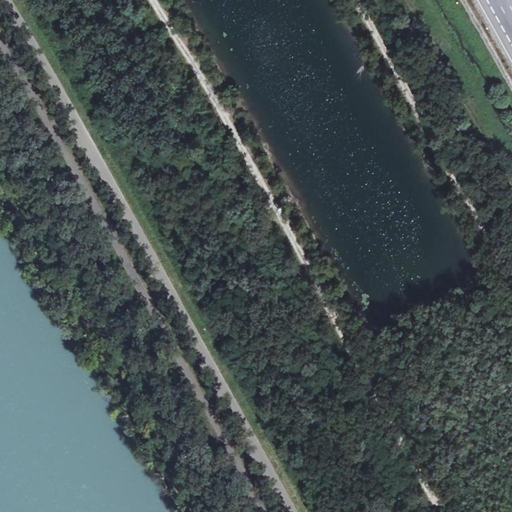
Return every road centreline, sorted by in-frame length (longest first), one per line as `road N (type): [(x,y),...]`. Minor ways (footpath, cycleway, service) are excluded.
road 1 (track): [(444,511),(150,0)]
road 2 (track): [(511,273),(354,0)]
